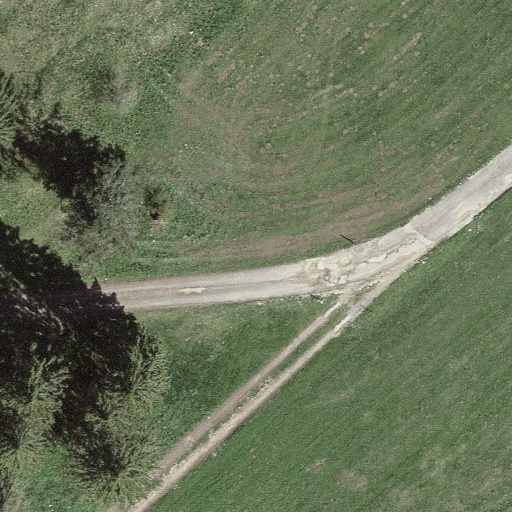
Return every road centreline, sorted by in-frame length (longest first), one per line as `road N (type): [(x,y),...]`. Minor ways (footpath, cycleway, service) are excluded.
road 1 (track): [(0,313),(372,279),(435,243),(511,177)]
road 2 (track): [(143,511),(240,430),(353,315),(372,279)]
